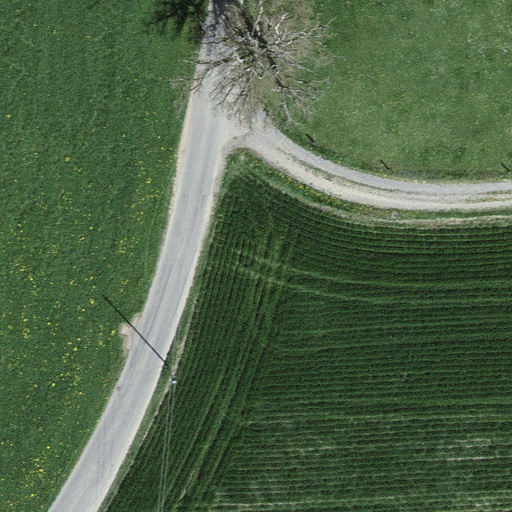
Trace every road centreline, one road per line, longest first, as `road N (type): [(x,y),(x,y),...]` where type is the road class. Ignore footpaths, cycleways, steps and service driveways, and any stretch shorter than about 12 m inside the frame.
road 1 (unclassified): [(229,0),(222,82),(175,301),(124,440),(87,511)]
road 2 (track): [(222,82),(278,147),(323,173),(386,192),(511,192)]
